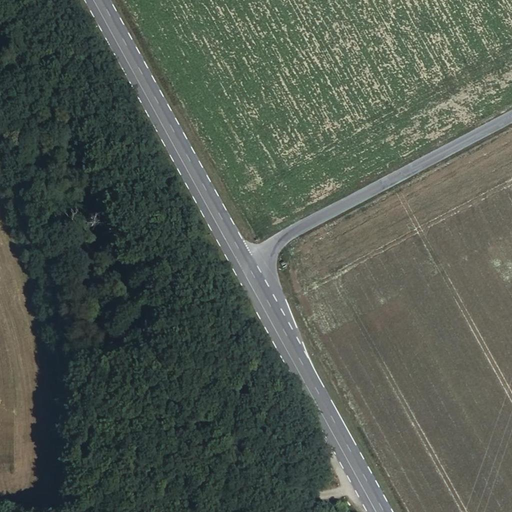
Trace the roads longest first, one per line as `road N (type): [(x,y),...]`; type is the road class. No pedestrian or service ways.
road 1 (unclassified): [(240,258),(511,117)]
road 2 (secondary): [(97,0),(240,258)]
road 3 (secondary): [(240,258),(381,511)]
